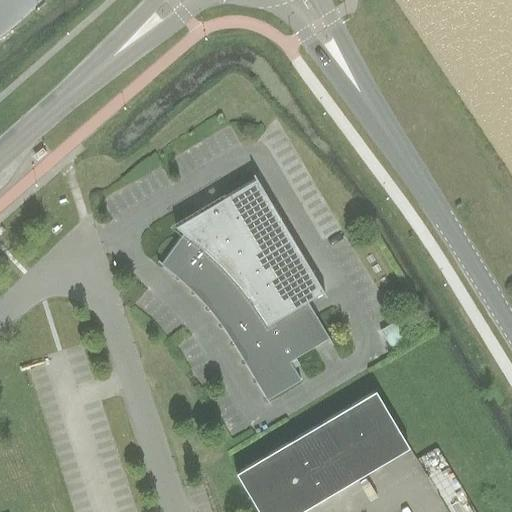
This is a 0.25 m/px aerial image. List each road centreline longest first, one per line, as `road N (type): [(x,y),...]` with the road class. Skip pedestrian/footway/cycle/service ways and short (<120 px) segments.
road 1 (unclassified): [(170,511),(88,244)]
road 2 (tertiary): [(511,329),(385,132)]
road 3 (tertiary): [(64,99),(203,0)]
road 4 (tertiary): [(278,0),(385,132)]
road 5 (tertiary): [(385,132),(323,0)]
road 6 (tertiary): [(156,0),(64,99)]
